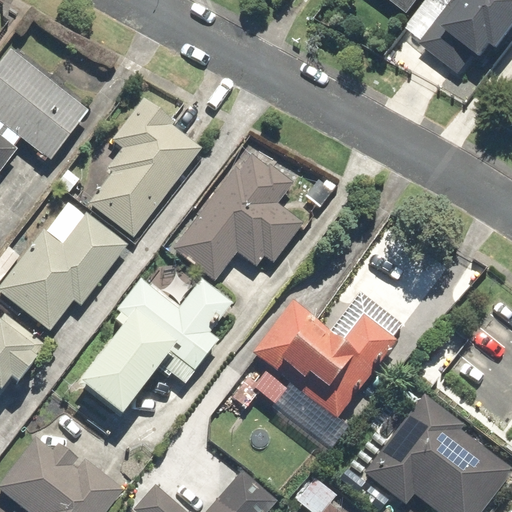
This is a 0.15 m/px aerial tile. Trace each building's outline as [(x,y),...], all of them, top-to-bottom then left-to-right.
[(378,0),(404,18),(416,0),(378,0)] [(511,0),(453,0),(418,49),(454,75),(464,61),(473,68),(483,54),(491,59),(511,30),(511,0)] [(6,56),(0,63),(0,128),(46,164),(84,116),(6,56)] [(169,132),(137,107),(108,144),(120,153),(103,172),(111,178),(87,211),(130,242),(196,153),(168,133),(169,132)] [(211,285),(230,260),(255,279),(294,228),(269,210),(285,190),(242,157),(168,252),(211,285)] [(79,220),(55,251),(38,236),(0,282),(0,300),(45,336),(70,305),(75,310),(120,253),(79,220)] [(113,427),(165,359),(187,374),(212,338),(202,331),(224,303),(195,281),(173,311),(134,283),(108,319),(118,326),(67,393),(113,427)] [(370,378),(386,346),(348,326),(336,351),(286,312),(246,362),(330,428),(370,378)] [(0,386),(31,348),(0,322),(0,386)] [(247,410),(266,388),(252,376),(233,398),(247,410)] [(476,511),(506,471),(455,435),(458,431),(417,401),(359,479),(400,509),(407,500),(424,511),(476,511)] [(76,461),(67,472),(31,444),(0,483),(0,500),(14,511),(106,511),(120,495),(76,461)] [(206,511),(171,511),(149,492),(130,511),(268,511),(272,508),(237,477),(206,511)]
